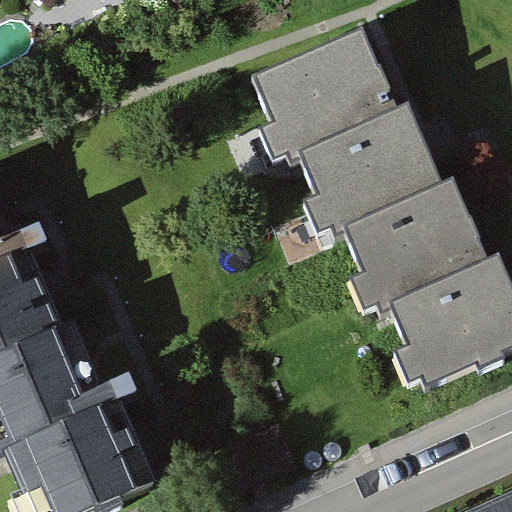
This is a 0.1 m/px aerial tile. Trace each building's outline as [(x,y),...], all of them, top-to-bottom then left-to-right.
[(39,0),(49,8),(56,0),(174,0),(176,1),(177,0),(39,0)] [(344,227),(441,185),(408,106),(395,111),(362,32),(257,77),(276,122),(261,129),(275,161),(287,156),(292,167),(303,162),(317,194),(304,200),(318,234),(333,228),(334,231),(344,227)] [(441,185),(344,227),(364,272),(350,278),(365,312),(378,307),(381,315),(393,310),(408,345),(395,350),(409,381),(425,374),(429,384),(479,362),(482,370),(504,360),(500,353),(511,347),(511,285),(499,255),(488,260),(453,180),(441,185)] [(0,356),(66,327),(32,251),(50,243),(40,220),(0,237),(0,356)] [(66,327),(0,356),(0,456),(8,453),(35,511),(84,511),(154,480),(116,398),(136,389),(129,374),(103,386),(73,321),(66,327)] [(280,430),(218,458),(236,498),(298,470),(280,430)]
